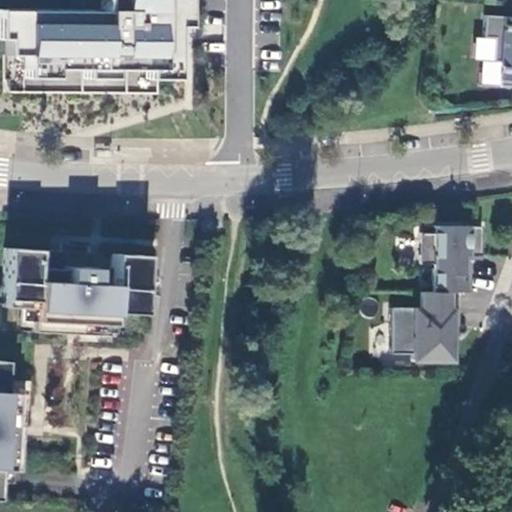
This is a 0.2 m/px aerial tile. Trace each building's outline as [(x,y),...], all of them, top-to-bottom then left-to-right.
[(101,0),(101,9),(3,8),(2,37),(2,53),(22,53),(22,67),(51,67),(80,68),(109,68),(143,68),(172,69),(173,26),(172,0),(101,0)] [(184,0),(172,0),(173,26),(184,26),(184,0)] [(511,17),(483,15),(481,37),(492,39),(490,61),(498,62),(496,86),(511,87),(511,17)] [(51,67),(22,67),(21,76),(51,77),(51,67)] [(109,68),(80,68),(80,78),(109,78),(109,68)] [(172,69),(143,68),(143,78),(172,78),(172,69)] [(456,292),(468,292),(468,274),(462,274),(461,256),(479,257),(479,227),(431,226),(431,233),(418,233),(417,264),(431,264),(431,292),(456,292)] [(110,254),(110,269),(63,266),(63,251),(3,248),(0,300),(0,306),(31,308),(29,332),(107,336),(138,338),(143,255),(110,254)] [(450,323),(455,324),(456,324),(456,292),(431,292),(422,292),(422,308),(417,308),(388,307),(388,354),(409,354),(409,362),(454,362),(454,341),(450,341),(450,323)] [(0,469),(15,471),(21,393),(0,391),(0,369),(1,361),(0,361),(0,469)]
